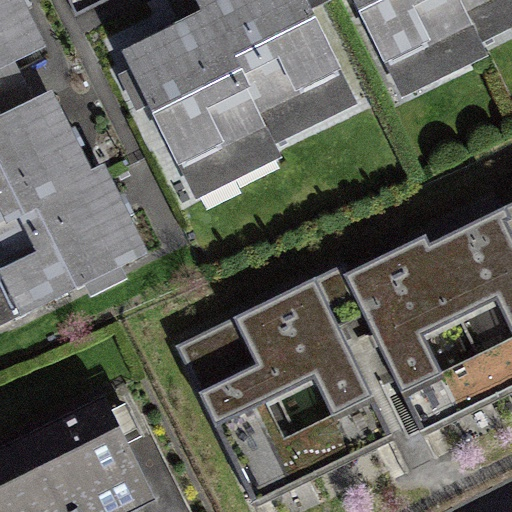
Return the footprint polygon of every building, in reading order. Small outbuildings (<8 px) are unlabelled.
[(133,71),(196,213),(367,137),(305,0),(292,0),(243,22),(168,55),(133,71)] [(511,0),(351,0),(398,102),(511,50),(511,0)] [(0,90),(33,76),(12,29),(0,2),(0,90)] [(69,112),(0,142),(0,337),(3,345),(145,282),(123,233),(90,159),(69,112)] [(487,198),(352,269),(386,333),(418,395),(438,384),(500,352),(511,345),(511,214),(499,221),(487,198)] [(294,279),(177,340),(243,465),(260,456),(344,412),(360,404),(327,341),(294,279)] [(104,400),(0,446),(0,511),(154,511),(155,511),(104,400)]
